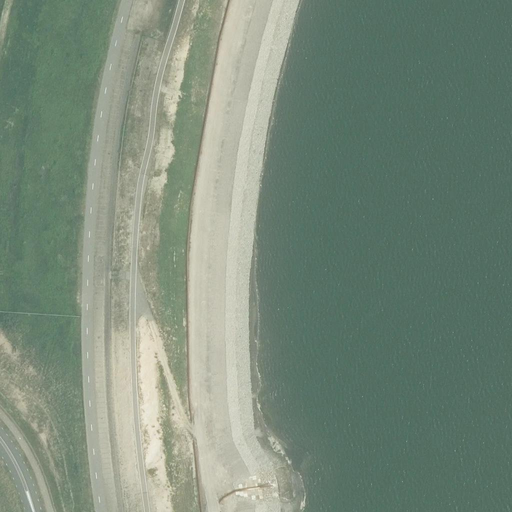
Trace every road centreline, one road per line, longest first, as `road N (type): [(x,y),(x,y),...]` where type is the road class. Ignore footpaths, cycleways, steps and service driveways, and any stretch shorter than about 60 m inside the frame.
road 1 (track): [(247,511),(227,341),(235,185),(280,0)]
road 2 (track): [(132,275),(226,511)]
